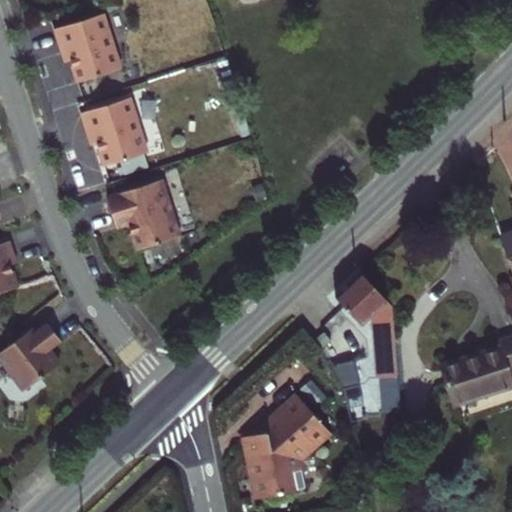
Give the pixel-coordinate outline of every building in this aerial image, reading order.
[(445,27),(461,13),(450,0),(448,0),(438,0),(434,4),(432,14),(445,27)] [(68,47),(78,77),(120,63),(102,8),(53,23),(61,49),(68,47)] [(91,132),(100,161),(143,148),(125,93),(75,108),(84,134),(91,132)] [(511,138),(503,142),(511,169),(511,138)] [(161,176),(107,193),(117,224),(129,220),(137,245),(179,232),(161,176)] [(511,262),(511,230),(502,234),(511,262)] [(16,253),(11,238),(0,241),(0,290),(18,284),(9,255),(16,253)] [(396,351),(393,300),(360,268),(336,293),(361,318),(374,305),(377,352),(396,351)] [(30,323),(0,345),(0,357),(21,385),(57,358),(46,344),(58,335),(46,319),(34,328),(30,323)] [(469,398),(511,371),(511,356),(494,325),(477,335),(481,342),(458,356),(469,398)] [(449,409),(469,398),(458,356),(429,374),(449,409)] [(344,389),(362,385),(356,360),(339,363),(344,389)] [(306,486),(301,457),(330,427),(295,393),(273,415),(277,419),(267,429),(245,434),(257,496),(306,486)]
